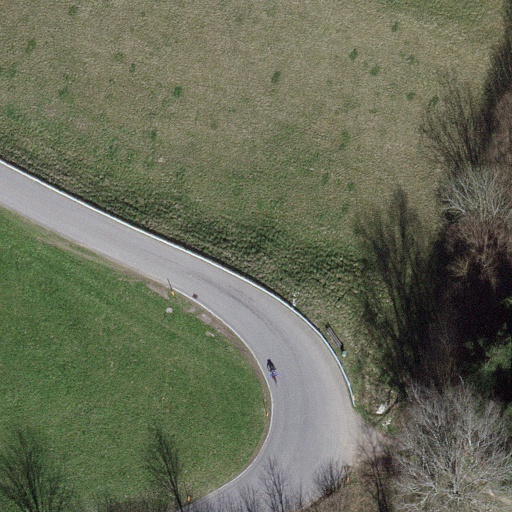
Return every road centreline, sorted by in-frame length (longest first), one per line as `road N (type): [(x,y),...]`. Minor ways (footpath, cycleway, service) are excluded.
road 1 (unclassified): [(183,511),(251,468),(280,418),(281,344),(217,270),(0,151)]
road 2 (track): [(280,418),(462,511)]
